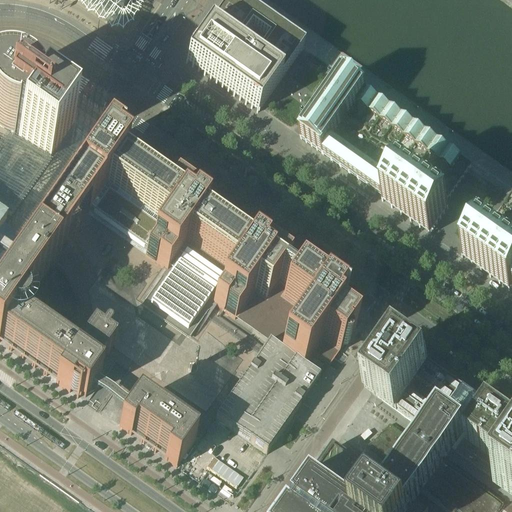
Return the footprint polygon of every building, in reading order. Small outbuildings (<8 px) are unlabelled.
[(102,0),(122,13),(131,0),(102,0)] [(230,0),(228,4),(202,41),(185,63),(257,114),(273,91),(303,48),(234,0),(230,0)] [(471,167),(460,159),(448,151),(437,142),(425,134),(413,126),(402,118),(390,110),(379,102),(367,93),(344,77),(299,139),(323,156),(383,198),(381,201),(429,235),(449,208),(444,205),(471,167)] [(73,131),(43,110),(40,108),(39,109),(35,106),(36,105),(36,104),(34,101),(33,100),(32,98),(31,98),(29,96),(28,95),(27,94),(24,92),(22,91),(20,90),(18,89),(15,88),(12,87),(10,87),(7,86),(5,86),(2,86),(0,86),(0,133),(2,134),(5,136),(7,137),(9,137),(11,138),(12,138),(13,138),(17,141),(49,163),(63,145),(73,131)] [(13,138),(7,146),(4,150),(0,156),(0,222),(5,226),(0,233),(0,293),(33,246),(42,234),(44,231),(66,247),(149,305),(150,303),(173,271),(170,269),(169,269),(167,273),(156,265),(144,257),(147,253),(90,212),(88,215),(66,200),(91,165),(75,153),(63,145),(49,163),(13,138)] [(266,255),(254,247),(252,249),(237,238),(237,237),(236,236),(235,235),(234,235),(233,235),(225,230),(225,229),(225,228),(224,228),(224,227),(223,227),(222,227),(221,227),(206,216),(207,214),(197,207),(176,192),(127,158),(125,162),(113,153),(115,150),(119,153),(119,152),(120,152),(106,143),(104,146),(91,164),(91,165),(69,195),(68,197),(66,200),(68,201),(88,215),(90,212),(147,253),(147,254),(146,254),(144,257),(156,265),(162,269),(163,270),(167,273),(168,270),(169,269),(170,269),(173,271),(167,280),(155,297),(150,303),(169,316),(184,327),(189,321),(196,310),(198,307),(200,304),(207,295),(215,300),(214,301),(215,301),(212,305),(216,307),(222,312),(224,313),(234,320),(237,316),(283,348),(280,352),(282,354),(302,368),(311,355),(329,367),(334,360),(340,352),(354,331),(337,318),(333,316),(339,307),(342,310),(342,309),(323,296),(298,278),(288,271),(266,255)] [(511,196),(484,234),(480,231),(460,258),(509,292),(511,289),(511,196)] [(149,305),(66,247),(44,231),(42,234),(33,246),(0,293),(0,340),(1,339),(58,380),(55,384),(81,402),(95,412),(115,384),(164,315),(149,305)] [(314,387),(315,386),(319,380),(319,379),(305,370),(302,368),(282,354),(280,352),(283,348),(237,316),(234,320),(268,344),(264,349),(264,350),(262,352),(260,356),(253,366),(252,367),(215,420),(218,422),(266,456),(303,403),(304,402),(314,387)] [(511,428),(486,410),(426,367),(404,352),(394,345),(361,391),(365,394),(363,397),(359,403),(391,426),(396,420),(398,416),(406,422),(429,437),(455,455),(492,482),(497,485),(494,489),(490,494),(511,508),(511,428)] [(185,422),(184,421),(182,421),(181,418),(179,416),(177,414),(175,412),(172,410),(170,409),(167,408),(164,407),(161,406),(160,405),(160,404),(159,403),(158,402),(157,401),(155,401),(154,400),(153,400),(152,400),(148,410),(137,402),(118,428),(130,437),(133,432),(146,441),(145,442),(154,448),(154,447),(167,456),(164,461),(176,469),(195,442),(184,435),(192,428),(191,427),(190,426),(189,425),(188,424),(187,423),(186,422),(185,422)] [(287,511),(422,511),(417,508),(428,493),(455,455),(429,437),(402,475),(392,490),(336,451),(333,449),(317,472),(315,475),(318,477),(315,481),(312,479),(293,506),(296,508),(296,509),(294,511),(293,511),(292,511),(289,510),(287,511)] [(198,481),(205,472),(189,460),(182,469),(198,481)] [(234,495),(223,488),(220,492),(231,499),(234,495)]
